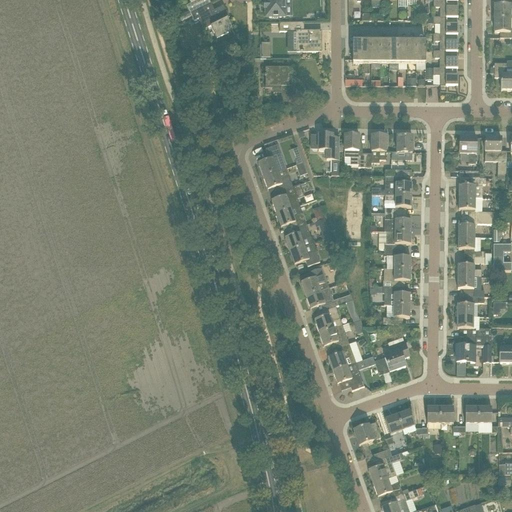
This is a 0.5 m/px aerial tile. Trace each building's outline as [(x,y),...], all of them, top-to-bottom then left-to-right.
[(184,18),(191,15),(211,4),(208,0),(188,0),(191,5),(187,7),(189,12),(183,15),(184,18)] [(265,0),(266,19),(285,18),(284,0),(265,0)] [(440,9),(440,19),(440,20),(457,20),(457,9),(456,9),(456,4),(457,4),(457,2),(440,2),(434,2),(433,9),(440,9)] [(227,14),(223,7),(214,11),(211,4),(191,15),(194,22),(203,18),(208,29),(211,27),(217,39),(233,31),(225,16),(227,14)] [(511,7),(494,7),(494,21),(511,21),(511,7)] [(457,21),(457,20),(440,20),(440,19),(433,19),(433,26),(440,27),(440,36),(440,37),(457,37),(457,26),(456,26),(456,21),(457,21)] [(511,30),(510,30),(511,21),(494,21),(494,34),(510,34),(510,40),(511,39),(511,30)] [(292,33),(292,24),(279,25),(280,33),(292,33)] [(296,33),(296,53),(321,53),(321,33),(296,33)] [(457,38),(457,37),(440,37),(440,36),(433,36),(433,43),(440,43),(440,53),(440,54),(457,54),(457,43),(456,43),(456,38),(457,38)] [(362,43),(353,43),(353,66),(362,66),(362,43)] [(371,43),(362,43),(362,66),(371,66),(371,43)] [(371,43),(371,66),(380,66),(380,43),(371,43)] [(389,43),(380,43),(380,66),(389,66),(389,43)] [(389,66),(398,66),(398,43),(389,43),(389,66)] [(407,43),(398,43),(398,66),(407,66),(407,43)] [(407,43),(407,66),(416,66),(416,43),(407,43)] [(425,44),(416,43),(416,66),(425,66),(425,44)] [(440,60),(440,70),(440,72),(457,72),(457,60),(456,60),(456,55),(457,55),(457,54),(440,54),(440,53),(433,53),(433,60),(440,60)] [(511,92),(511,76),(506,76),(507,66),(494,66),(494,80),(501,80),(501,92),(511,92)] [(289,76),(289,69),(265,69),(265,88),(281,88),(281,103),(296,103),(296,87),(288,87),(288,76),(289,76)] [(440,72),(440,70),(433,70),(433,77),(439,77),(439,88),(456,88),(456,89),(457,89),(457,77),(456,77),(456,72),(457,72),(440,72)] [(339,178),(339,162),(340,162),(339,139),(333,139),(333,137),(318,137),(319,152),(327,152),(327,162),(331,162),(331,178),(339,178)] [(365,170),(365,156),(359,156),(359,138),(345,137),(344,159),(350,159),(350,167),(359,167),(359,170),(365,170)] [(365,156),(365,170),(371,170),(371,165),(379,165),(379,162),(385,162),(386,154),(386,138),(371,138),(371,156),(365,156)] [(397,138),(397,155),(405,155),(405,162),(412,162),(412,139),(397,138)] [(476,156),(476,140),(460,140),(459,156),(468,156),(468,166),(475,166),(475,156),(476,156)] [(500,153),(501,140),(485,140),(485,154),(493,154),(493,164),(498,164),(497,177),(506,178),(506,163),(500,163),(500,153)] [(278,174),(277,173),(275,167),(284,164),(279,151),(267,156),(269,162),(258,166),(263,179),(278,174)] [(277,173),(278,174),(263,179),(267,192),(278,188),(280,194),(293,189),(286,170),(277,173)] [(385,192),(384,197),(411,197),(411,185),(406,185),(406,179),(390,179),(385,179),(385,185),(393,185),(395,185),(395,192),(385,192)] [(475,200),(482,200),(482,187),(486,187),(486,180),(485,180),(468,180),(468,188),(459,188),(459,200),(475,200)] [(294,199),(303,196),(300,187),(293,189),(280,194),(282,200),(272,203),(276,216),(298,209),(294,199)] [(411,210),(411,197),(384,197),(384,203),(395,203),(395,209),(392,209),(392,210),(384,210),(384,216),(406,216),(406,210),(411,210)] [(475,200),(459,200),(459,212),(474,212),(475,200)] [(306,227),(299,208),(298,209),(276,216),(281,229),(291,226),(293,232),(306,227)] [(317,221),(322,219),(318,210),(313,212),(317,221)] [(406,222),(406,216),(384,216),(384,222),(387,222),(386,234),(411,234),(411,222),(406,222)] [(474,240),(475,228),(477,228),(477,226),(492,226),(492,220),(477,220),(461,219),(461,227),(458,227),(458,240),(474,240)] [(285,241),(290,254),(303,249),(301,242),(310,239),(306,227),(293,232),(295,237),(285,241)] [(384,253),(406,253),(406,247),(411,247),(411,234),(386,234),(386,246),(384,246),(384,253)] [(474,240),(458,240),(458,251),(474,252),(474,240)] [(303,249),(290,254),(294,267),(305,263),(307,269),(320,265),(316,253),(313,246),(303,249)] [(511,273),(511,265),(503,265),(503,254),(511,254),(511,246),(493,246),(493,273),(511,273)] [(386,265),(386,271),(410,271),(410,259),(405,259),(406,253),(384,253),(384,258),(390,258),(390,265),(386,265)] [(458,267),(458,279),(481,279),(481,272),(474,272),(474,267),(458,267)] [(327,285),(322,271),(310,275),(312,281),(301,285),(306,299),(327,291),(324,284),(326,284),(327,285)] [(384,271),(384,289),(404,290),(404,289),(402,289),(403,283),(410,283),(410,271),(386,271),(384,271)] [(460,299),(474,299),(484,299),(484,293),(473,293),(473,291),(477,291),(480,289),(480,280),(481,280),(481,279),(458,279),(457,291),(460,291),(460,299)] [(389,308),(393,308),(410,308),(410,296),(402,296),(402,290),(404,290),(384,289),(384,295),(389,295),(389,308)] [(320,307),(323,314),(336,309),(352,303),(350,297),(339,301),(333,302),(329,290),(327,291),(306,299),(310,311),(320,307)] [(457,307),(457,319),(473,319),(473,307),(460,307),(457,307)] [(383,326),(403,326),(401,326),(401,320),(409,320),(410,308),(393,308),(393,319),(391,319),(391,320),(383,320),(383,326)] [(314,323),(319,336),(342,328),(339,321),(340,321),(336,309),(323,314),(325,319),(314,323)] [(475,339),(491,339),(491,331),(483,331),(483,333),(477,333),(473,333),(473,319),(457,319),(457,331),(462,331),(462,338),(475,339)] [(360,321),(353,323),(357,336),(364,334),(360,321)] [(319,336),(324,349),(334,345),(336,351),(349,347),(345,334),(344,335),(342,328),(319,336)] [(473,349),(484,349),(483,365),(491,365),(491,339),(475,339),(464,339),(464,348),(457,348),(456,364),(474,364),(475,356),(473,356),(473,349)] [(356,365),(362,362),(356,343),(349,345),(356,365)] [(404,344),(388,350),(391,357),(385,360),(385,361),(374,365),(379,378),(405,368),(403,361),(409,358),(404,344)] [(356,365),(349,347),(336,351),(338,356),(328,360),(333,373),(348,368),(347,368),(356,365)] [(511,349),(500,349),(500,365),(511,365),(511,349)] [(361,370),(374,368),(373,360),(360,362),(361,370)] [(364,388),(356,365),(347,368),(348,368),(333,373),(337,386),(348,382),(352,393),(364,388)] [(427,409),(427,426),(440,426),(440,409),(427,409)] [(440,426),(453,426),(453,409),(440,409),(440,426)] [(478,426),(478,409),(465,409),(465,426),(478,426)] [(491,409),(478,409),(478,426),(491,426),(491,409)] [(397,417),(403,432),(415,428),(409,412),(397,417)] [(385,421),(390,437),(403,432),(397,417),(385,421)] [(511,419),(498,420),(498,429),(510,429),(511,428),(511,419)] [(367,444),(381,440),(375,425),(354,432),(359,447),(361,447),(367,444)] [(374,457),(377,463),(392,459),(389,451),(374,457)] [(389,480),(396,478),(391,465),(401,462),(399,456),(392,459),(377,463),(379,469),(368,473),(373,486),(389,480)] [(511,465),(505,465),(505,467),(499,467),(499,477),(511,476),(511,465)] [(498,479),(498,487),(510,487),(510,478),(498,479)] [(391,487),(389,480),(373,486),(377,499),(388,495),(390,501),(403,497),(398,485),(391,487)] [(408,511),(405,503),(419,498),(419,497),(423,496),(421,490),(403,497),(390,501),(392,507),(382,511),(408,511)]
